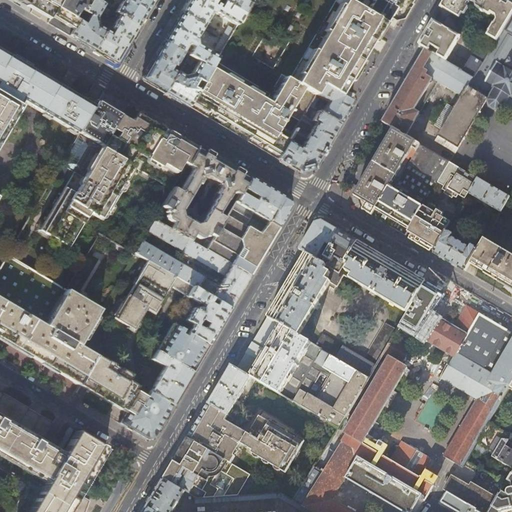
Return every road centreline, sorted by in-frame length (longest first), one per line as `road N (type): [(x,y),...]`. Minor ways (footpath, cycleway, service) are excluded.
road 1 (residential): [(310,198),(154,460)]
road 2 (residential): [(511,317),(310,198)]
road 3 (residential): [(428,0),(310,198)]
road 4 (residential): [(310,198),(119,84)]
road 5 (residential): [(154,460),(0,369)]
road 6 (residential): [(119,84),(0,12)]
